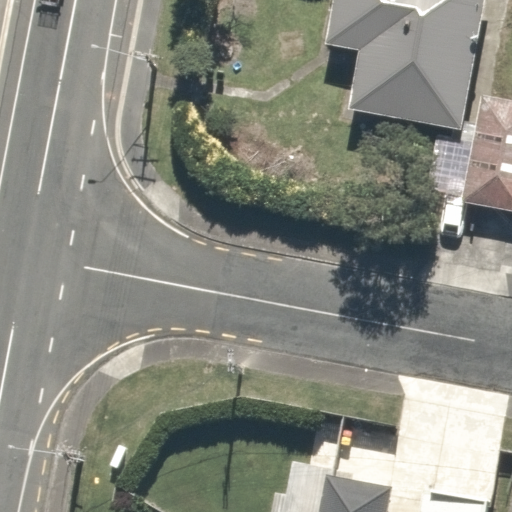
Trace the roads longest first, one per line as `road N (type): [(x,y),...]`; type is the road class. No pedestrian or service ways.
road 1 (residential): [(27,256),(511,347)]
road 2 (tertiary): [(75,0),(27,256)]
road 3 (tertiary): [(27,256),(0,398)]
